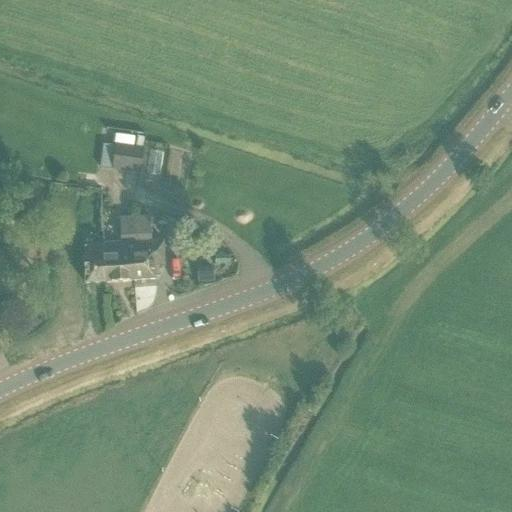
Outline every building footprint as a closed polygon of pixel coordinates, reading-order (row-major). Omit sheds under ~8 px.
[(139,173),(142,149),(114,146),(111,170),(139,173)] [(147,216),(131,217),(134,242),(135,261),(133,261),(134,281),(154,279),(153,266),(164,265),(163,241),(148,242),(147,216)] [(134,242),(131,217),(120,218),(121,237),(124,237),(124,242),(103,244),(105,282),(134,281),(133,261),(135,261),(134,242)] [(190,248),(189,224),(169,224),(170,249),(190,248)] [(86,284),(105,282),(103,244),(83,245),(86,284)] [(198,281),(214,281),(213,269),(198,269),(198,281)]
